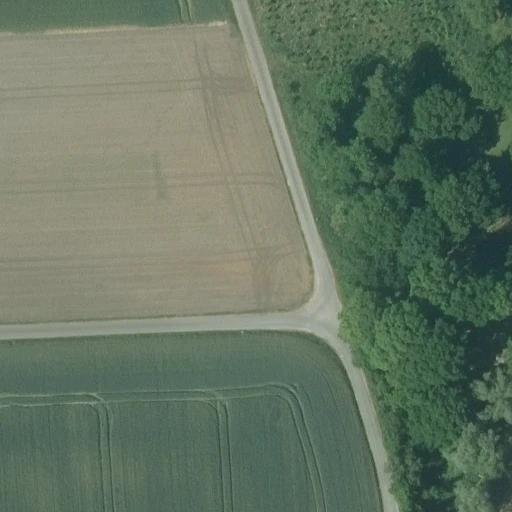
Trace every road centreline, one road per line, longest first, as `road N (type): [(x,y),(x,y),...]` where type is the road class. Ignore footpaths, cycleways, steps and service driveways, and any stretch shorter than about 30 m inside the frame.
road 1 (residential): [(220,0),(319,315)]
road 2 (residential): [(319,315),(0,331)]
road 3 (residential): [(319,315),(355,379),(381,511)]
